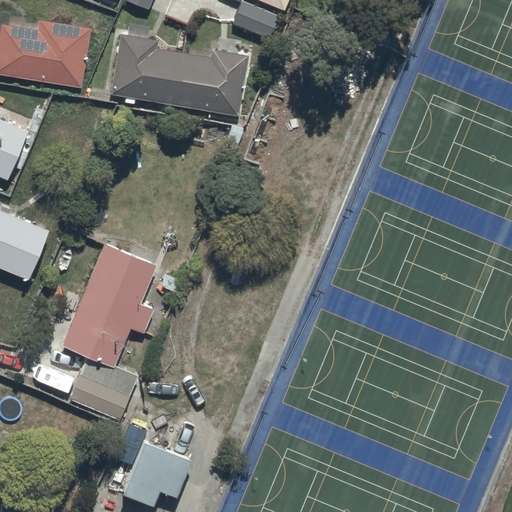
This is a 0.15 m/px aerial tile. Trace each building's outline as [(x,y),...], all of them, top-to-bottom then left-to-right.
[(284,4),(286,0),(238,0),(231,19),(268,33),(280,3),(284,4)] [(0,71),(81,82),(89,23),(38,15),(37,23),(0,18),(0,71)] [(237,112),(247,51),(211,44),(209,52),(155,43),(157,35),(119,29),(109,89),(125,92),(124,98),(133,100),(134,95),(237,112)] [(0,112),(0,170),(6,173),(27,123),(0,112)] [(47,223),(0,204),(0,261),(28,272),(47,223)] [(156,259),(103,237),(61,340),(87,351),(69,395),(118,415),(136,370),(114,361),(129,323),(143,329),(153,304),(139,299),(156,259)] [(188,456),(145,438),(124,487),(151,498),(156,486),(172,493),(188,456)]
